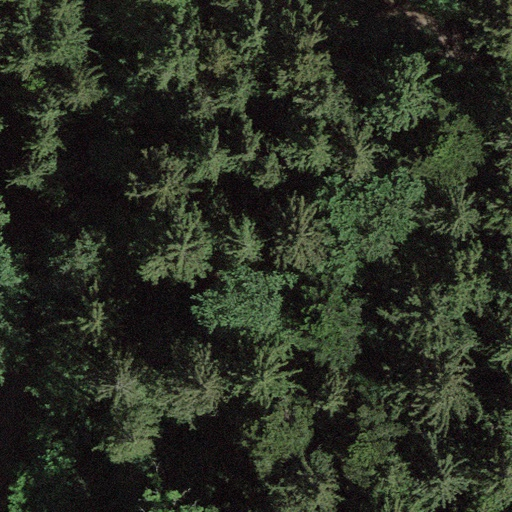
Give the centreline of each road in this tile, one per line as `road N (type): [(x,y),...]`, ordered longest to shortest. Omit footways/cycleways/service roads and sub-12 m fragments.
road 1 (track): [(103,0),(104,89),(0,435)]
road 2 (track): [(511,60),(354,0)]
